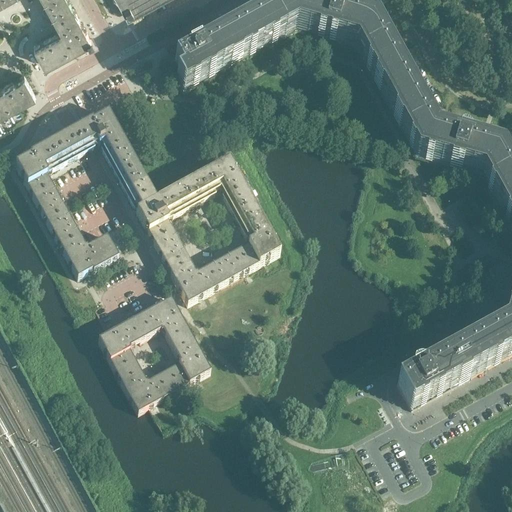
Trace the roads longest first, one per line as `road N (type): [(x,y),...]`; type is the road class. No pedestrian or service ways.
road 1 (residential): [(511,153),(442,126),(372,0)]
road 2 (residential): [(144,367),(105,296),(151,269),(139,246)]
road 3 (residential): [(398,430),(407,446),(511,388)]
